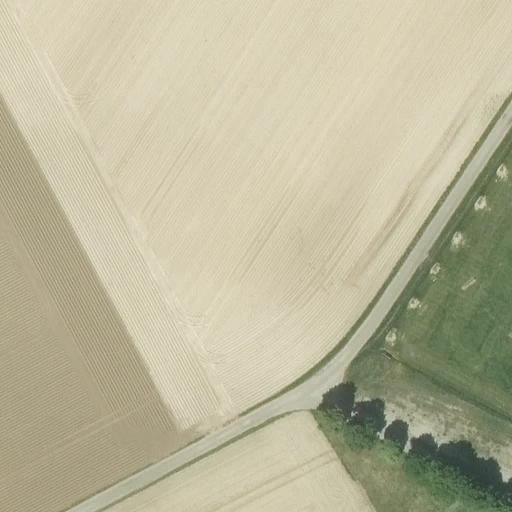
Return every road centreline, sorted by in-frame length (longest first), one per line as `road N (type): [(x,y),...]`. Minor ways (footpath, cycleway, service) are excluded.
road 1 (unclassified): [(304,395),(362,342),(511,116)]
road 2 (unclassified): [(83,511),(304,395)]
road 3 (unclassified): [(304,395),(511,504)]
